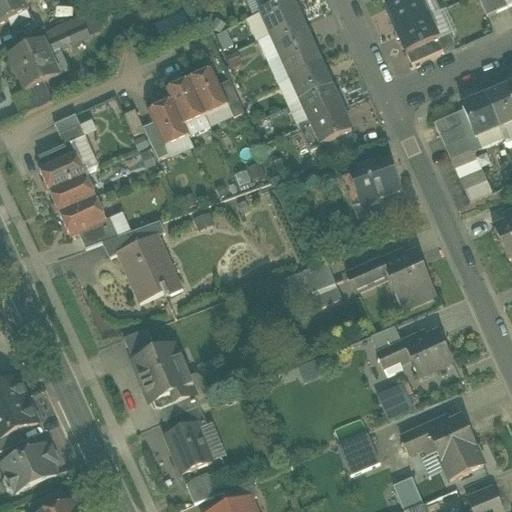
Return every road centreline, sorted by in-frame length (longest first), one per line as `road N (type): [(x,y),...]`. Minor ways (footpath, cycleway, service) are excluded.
road 1 (residential): [(511,366),(388,98)]
road 2 (secondary): [(122,511),(0,250)]
road 3 (residential): [(0,142),(136,79)]
road 4 (residential): [(511,47),(388,98)]
